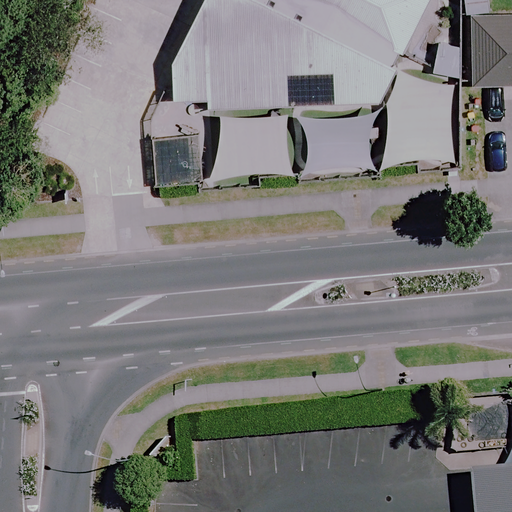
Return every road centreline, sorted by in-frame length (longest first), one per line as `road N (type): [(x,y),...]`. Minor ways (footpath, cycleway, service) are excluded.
road 1 (secondary): [(35,332),(119,311),(511,277)]
road 2 (tertiary): [(46,511),(35,332)]
